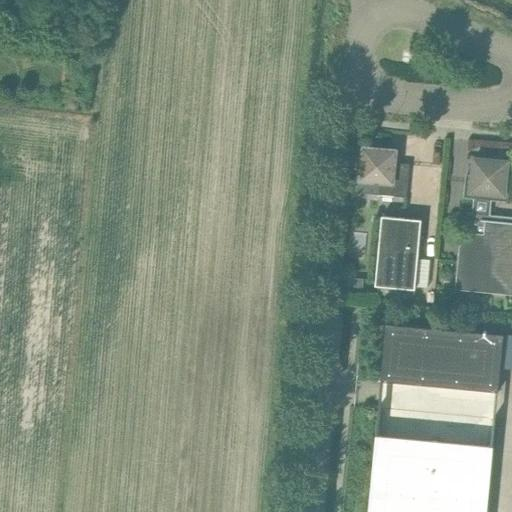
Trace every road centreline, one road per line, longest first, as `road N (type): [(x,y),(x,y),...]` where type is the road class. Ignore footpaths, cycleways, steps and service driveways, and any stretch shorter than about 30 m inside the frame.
road 1 (unclassified): [(511,96),(486,108),(393,101),(367,84),(368,22),(378,9),(403,10)]
road 2 (unclassified): [(312,511),(330,320)]
